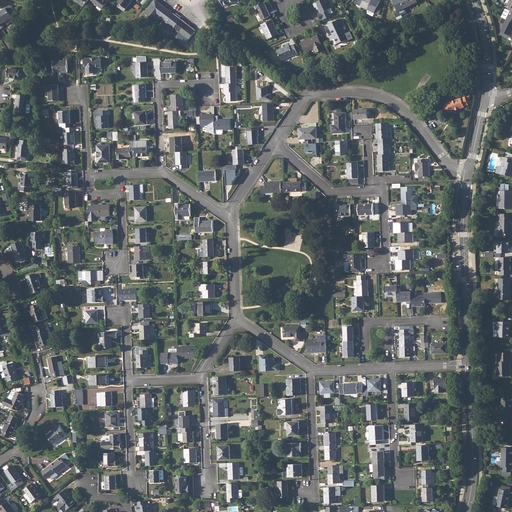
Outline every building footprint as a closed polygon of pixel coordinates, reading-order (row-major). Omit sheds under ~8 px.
[(105,0),(91,0),(102,8),(108,1),(105,0)] [(119,0),(118,1),(120,3),(126,8),(127,8),(132,0),(119,0)] [(154,0),(145,12),(150,17),(160,3),(156,0),(154,0)] [(327,0),(320,0),(313,3),(315,7),(317,6),(320,12),(318,14),(320,20),(332,17),(330,13),(333,12),(331,8),(327,0)] [(363,0),(361,6),(368,9),(372,0),(363,0)] [(372,0),(368,9),(366,12),(373,16),(374,13),(379,15),(381,10),(380,10),(381,8),(378,6),(380,0),(379,0),(372,0)] [(405,8),(400,0),(392,0),(397,10),(394,11),(396,17),(407,12),(405,8)] [(400,0),(405,8),(406,10),(412,7),(411,5),(417,3),(415,0),(400,0)] [(264,1),(255,6),(262,20),(271,16),(264,1)] [(160,3),(150,17),(155,21),(158,17),(166,8),(160,3)] [(6,8),(0,11),(0,23),(0,24),(1,24),(5,22),(7,24),(13,20),(12,18),(12,17),(6,8)] [(166,8),(158,17),(166,23),(173,13),(166,8)] [(511,11),(510,11),(508,10),(505,9),(501,16),(506,19),(501,30),(510,34),(511,30),(511,11)] [(173,13),(166,23),(173,29),(174,27),(180,19),(173,13)] [(328,24),(334,38),(337,43),(347,38),(341,25),(343,24),(341,18),(328,24)] [(180,19),(174,27),(179,32),(182,28),(185,30),(189,25),(180,19)] [(272,19),(261,24),(268,38),(279,34),(272,19)] [(179,32),(176,37),(182,42),(186,42),(195,30),(189,25),(185,30),(182,28),(179,32)] [(324,49),(317,34),(302,41),(306,50),(314,47),(316,52),(324,49)] [(289,44),(277,49),(282,59),(293,54),(294,56),(298,54),(293,44),(289,45),(289,44)] [(86,58),(86,63),(86,68),(86,73),(88,73),(90,75),(93,75),(95,73),(96,73),(96,66),(101,66),(101,58),(86,58)] [(68,60),(54,61),(54,72),(68,71),(68,60)] [(176,61),(161,61),(162,73),(177,72),(176,61)] [(148,62),(136,62),(137,77),(148,76),(148,62)] [(226,66),(227,83),(236,83),(237,83),(236,66),(226,66)] [(9,68),(8,77),(14,77),(14,79),(19,79),(20,77),(24,77),(24,69),(20,69),(9,68)] [(227,83),(224,83),(225,92),(226,92),(227,101),(237,100),(236,83),(227,83)] [(58,84),(48,84),(49,101),(59,100),(58,84)] [(136,97),(134,97),(134,102),(145,101),(145,97),(146,97),(146,84),(135,84),(136,97)] [(267,86),(259,86),(259,99),(271,99),(271,94),(268,94),(267,86)] [(16,98),(15,111),(29,112),(30,111),(30,106),(29,104),(27,104),(27,100),(27,99),(27,95),(17,94),(17,99),(16,98)] [(169,107),(169,111),(183,110),(183,94),(171,95),(172,107),(169,107)] [(465,96),(443,105),(446,114),(468,105),(465,96)] [(274,103),(263,103),(264,121),(274,120),(274,103)] [(367,109),(353,109),(354,119),(368,118),(367,109)] [(59,123),(60,128),(63,127),(70,127),(70,123),(69,110),(58,111),(59,123)] [(99,115),(97,115),(98,128),(108,128),(108,115),(109,115),(109,110),(98,110),(99,115)] [(169,111),(168,111),(169,125),(180,124),(179,116),(184,115),(184,110),(183,110),(169,111)] [(146,111),(136,112),(137,125),(147,124),(146,111)] [(335,124),(332,124),(332,133),(346,132),(345,112),(335,112),(335,124)] [(214,116),(214,114),(201,114),(201,125),(214,125),(214,116)] [(218,116),(214,116),(214,125),(215,130),(231,129),(231,118),(218,119),(218,116)] [(388,123),(377,123),(378,139),(379,139),(379,146),(390,146),(390,138),(389,138),(388,123)] [(70,127),(63,127),(64,132),(63,133),(64,144),(74,144),(74,132),(73,127),(70,127)] [(258,127),(247,127),(248,144),(258,144),(258,135),(259,135),(258,127)] [(317,127),(299,128),(300,139),(317,138),(317,127)] [(171,137),(171,152),(176,152),(183,151),(182,136),(171,137)] [(20,143),(18,160),(27,161),(28,144),(30,144),(30,140),(20,139),(20,143)] [(135,155),(135,147),(134,141),(131,141),(131,147),(117,148),(118,159),(123,159),(123,156),(131,156),(135,155)] [(147,141),(134,141),(135,147),(135,155),(135,156),(148,156),(147,141)] [(347,141),(337,141),(338,155),(348,155),(347,141)] [(110,145),(97,145),(98,162),(110,162),(110,145)] [(390,146),(379,146),(379,154),(389,154),(391,154),(390,146)] [(73,148),(63,149),(64,164),(68,163),(69,164),(75,164),(74,157),(75,157),(75,152),(73,153),(73,148)] [(236,149),(234,149),(235,164),(244,164),(243,149),(236,149)] [(183,151),(176,152),(176,164),(180,164),(180,168),(187,168),(187,151),(183,151)] [(503,157),(502,161),(504,161),(504,165),(503,165),(501,174),(511,176),(511,153),(507,152),(506,158),(503,157)] [(379,154),(378,154),(379,171),(390,170),(389,154),(379,154)] [(426,159),(418,159),(419,176),(430,176),(429,162),(427,162),(426,159)] [(358,163),(348,163),(349,178),(359,178),(358,163)] [(236,165),(223,164),(223,174),(227,174),(227,184),(236,185),(236,165)] [(77,170),(69,170),(69,174),(68,174),(69,187),(78,186),(77,173),(77,170)] [(216,170),(199,171),(199,181),(216,181),(216,170)] [(23,176),(21,191),(31,192),(33,173),(22,172),(21,176),(23,176)] [(291,182),(284,182),(285,192),(306,191),(306,183),(302,183),(302,181),(298,182),(291,182)] [(262,194),(266,194),(266,192),(274,192),(281,192),(281,182),(265,182),(265,186),(261,186),(262,194)] [(143,184),(130,185),(131,200),(140,199),(140,192),(143,192),(143,184)] [(402,187),(402,204),(412,204),(413,204),(417,204),(417,195),(413,195),(413,190),(416,190),(416,186),(402,187)] [(506,187),(501,187),(501,194),(502,194),(502,201),(501,201),(500,208),(511,208),(511,201),(510,201),(509,198),(511,197),(511,190),(509,191),(506,190),(506,187)] [(75,192),(66,193),(66,208),(76,207),(75,192)] [(182,203),(176,203),(177,220),(183,219),(183,216),(191,216),(191,204),(182,204),(182,203)] [(373,203),(359,204),(359,215),(374,214),(373,203)] [(39,204),(32,204),(30,204),(30,207),(30,208),(30,220),(41,220),(41,208),(40,204),(39,204)] [(110,204),(96,205),(96,216),(110,215),(110,204)] [(402,204),(397,205),(398,215),(412,214),(412,204),(402,204)] [(338,207),(334,207),(335,214),(338,214),(338,216),(351,215),(351,205),(338,205),(338,207)] [(146,207),(136,207),(136,221),(147,220),(146,207)] [(511,213),(499,213),(499,222),(501,222),(501,230),(495,230),(495,238),(502,238),(502,235),(511,234),(511,225),(511,226),(511,223),(511,222),(511,218),(511,217),(511,218),(511,213)] [(200,217),(195,217),(196,231),(214,231),(213,220),(200,221),(200,217)] [(394,223),(394,233),(398,233),(409,232),(409,222),(394,223)] [(97,232),(97,242),(106,242),(106,243),(113,243),(113,230),(106,230),(105,228),(101,228),(101,232),(97,232)] [(146,228),(137,228),(137,242),(147,242),(146,228)] [(42,232),(31,232),(31,237),(32,238),(32,240),(33,240),(33,247),(42,247),(42,232)] [(374,232),(363,233),(364,247),(375,247),(374,232)] [(409,232),(398,233),(399,243),(413,242),(413,232),(409,232)] [(214,239),(204,239),(205,256),(214,256),(214,239)] [(510,241),(498,240),(497,253),(510,253),(510,241)] [(21,241),(11,244),(17,261),(28,257),(23,245),(21,241)] [(79,246),(68,247),(68,263),(80,262),(79,246)] [(146,246),(135,246),(135,260),(146,259),(146,252),(150,252),(150,247),(146,247),(146,246)] [(399,250),(399,260),(410,260),(414,259),(414,249),(399,250)] [(360,254),(349,254),(349,262),(345,263),(345,270),(347,272),(350,271),(350,272),(361,271),(360,254)] [(496,275),(511,275),(511,257),(496,256),(496,275)] [(399,260),(394,260),(394,264),(396,264),(396,270),(411,270),(410,260),(399,260)] [(214,261),(204,261),(204,274),(214,273),(214,261)] [(143,264),(133,264),(133,277),(143,276),(143,264)] [(82,280),(82,285),(100,284),(100,280),(97,280),(97,271),(82,271),(83,280),(82,280)] [(35,273),(26,276),(28,280),(27,281),(32,293),(42,290),(38,278),(42,277),(40,273),(35,273)] [(509,278),(500,278),(500,298),(509,299),(509,278)] [(366,280),(357,280),(358,296),(364,296),(369,296),(368,280),(366,280)] [(215,283),(200,284),(200,290),(204,290),(204,298),(215,297),(215,283)] [(398,292),(397,286),(385,287),(385,297),(398,296),(398,292)] [(93,301),(93,302),(103,301),(103,296),(101,296),(101,288),(92,288),(92,289),(88,289),(88,301),(93,301)] [(136,289),(119,289),(119,300),(137,299),(137,296),(140,296),(140,290),(137,290),(136,289)] [(411,292),(398,292),(398,296),(398,302),(412,301),(411,292)] [(416,292),(411,292),(412,301),(412,306),(425,305),(425,303),(425,296),(416,296),(416,292)] [(441,292),(425,293),(425,296),(425,303),(441,302),(441,292)] [(358,296),(353,297),(354,310),(365,310),(364,296),(358,296)] [(211,301),(198,302),(199,316),(212,315),(211,301)] [(32,309),(30,310),(34,322),(45,318),(41,306),(39,307),(38,303),(30,306),(32,309)] [(150,303),(139,304),(139,318),(150,317),(150,303)] [(97,310),(86,310),(86,323),(98,322),(97,310)] [(510,322),(496,321),(496,330),(494,330),(494,336),(510,337),(510,322)] [(47,323),(35,327),(43,349),(50,347),(47,339),(50,338),(52,336),(47,323)] [(190,333),(190,337),(201,337),(201,333),(207,333),(207,323),(195,323),(195,333),(190,333)] [(140,325),(140,339),(152,338),(151,325),(140,325)] [(301,331),(300,325),(284,326),(284,337),(295,336),(296,341),(305,340),(305,335),(305,331),(305,330),(301,331)] [(344,326),(344,341),(354,340),(353,326),(344,326)] [(400,333),(400,343),(411,343),(410,333),(414,333),(414,328),(400,329),(400,333)] [(111,331),(101,332),(102,347),(112,347),(111,338),(117,337),(117,332),(111,332),(111,331)] [(326,341),(326,335),(318,335),(318,339),(308,339),(309,353),(327,352),(326,341)] [(344,341),(343,341),(344,357),(354,357),(354,340),(344,341)] [(411,343),(400,343),(401,356),(412,355),(412,343),(411,343)] [(446,343),(431,343),(431,353),(446,353),(446,343)] [(195,347),(178,347),(178,352),(178,358),(195,357),(195,347)] [(140,354),(137,354),(137,367),(148,367),(147,354),(149,354),(148,350),(140,350),(140,354)] [(178,358),(178,352),(162,353),(162,364),(178,363),(178,358)] [(500,366),(497,367),(497,375),(510,375),(510,361),(511,361),(511,352),(498,352),(498,361),(500,361),(500,366)] [(106,355),(89,356),(89,367),(107,366),(106,355)] [(267,355),(259,355),(260,371),(279,370),(279,364),(274,364),(274,359),(273,358),(267,358),(267,355)] [(57,356),(48,357),(51,372),(52,373),(53,377),(64,374),(63,365),(59,365),(57,356)] [(240,357),(230,357),(231,371),(241,370),(240,357)] [(0,362),(0,367),(1,371),(4,370),(7,378),(8,381),(18,378),(16,375),(17,374),(13,362),(8,364),(7,361),(6,361),(5,361),(3,361),(1,361),(1,362),(0,362)] [(72,374),(64,377),(65,383),(74,382),(72,374)] [(107,374),(90,375),(90,385),(108,384),(107,374)] [(226,376),(214,376),(214,395),(227,394),(226,376)] [(377,379),(368,380),(368,391),(381,391),(380,378),(377,378),(377,379)] [(434,379),(431,379),(431,388),(435,387),(435,388),(436,388),(436,392),(443,392),(443,388),(447,388),(447,378),(434,378),(434,379)] [(287,379),(288,396),(301,395),(300,379),(287,379)] [(334,381),(320,382),(320,393),(335,393),(334,381)] [(414,382),(403,383),(404,396),(414,396),(414,382)] [(345,384),(340,384),(341,394),(345,393),(345,394),(358,394),(358,393),(363,392),(363,383),(358,384),(358,383),(345,383),(345,384)] [(83,389),(75,389),(77,400),(83,400),(83,389)] [(52,394),(51,394),(52,407),(63,406),(62,393),(60,393),(60,390),(52,391),(52,394)] [(183,390),(184,407),(195,406),(195,390),(183,390)] [(5,398),(3,404),(17,410),(22,399),(22,398),(23,395),(16,391),(11,400),(5,398)] [(101,392),(98,392),(98,405),(102,405),(102,406),(113,405),(112,392),(101,392)] [(139,404),(139,408),(152,408),(155,408),(154,398),(152,398),(152,394),(141,394),(141,404),(139,404)] [(224,398),(213,399),(214,417),(225,417),(225,416),(228,416),(228,408),(225,408),(224,398)] [(282,409),(278,409),(278,415),(293,414),(292,399),(281,400),(282,409)] [(511,411),(511,401),(501,401),(502,421),(504,421),(504,425),(511,425),(511,421),(511,420),(511,411)] [(418,403),(405,403),(405,420),(416,420),(416,408),(418,408),(418,403)] [(377,404),(367,404),(368,420),(377,419),(377,404)] [(332,406),(321,406),(322,424),(332,423),(332,406)] [(152,408),(139,408),(139,420),(143,420),(143,425),(150,425),(150,419),(152,419),(152,408)] [(250,416),(250,420),(251,420),(258,419),(257,411),(252,411),(252,416),(250,416)] [(118,413),(106,413),(107,427),(118,426),(118,413)] [(18,418),(10,414),(7,420),(6,420),(2,430),(3,431),(2,434),(8,438),(10,434),(12,435),(16,425),(16,424),(18,418)] [(176,417),(176,424),(180,424),(180,428),(182,428),(189,427),(189,416),(180,416),(180,417),(176,417)] [(299,421),(288,422),(288,436),(298,435),(298,428),(299,428),(299,421)] [(228,424),(217,424),(218,438),(229,438),(228,424)] [(425,424),(411,424),(411,442),(423,441),(423,429),(425,429),(425,424)] [(383,425),(369,426),(370,440),(371,440),(371,444),(383,444),(383,440),(383,425)] [(59,426),(47,435),(54,444),(66,435),(59,426)] [(189,427),(182,428),(182,431),(184,431),(184,442),(194,442),(194,431),(192,431),(192,427),(189,427)] [(140,433),(141,451),(146,451),(151,450),(150,433),(140,433)] [(324,433),(325,446),(336,446),(337,446),(336,433),(324,433)] [(111,441),(103,442),(103,449),(122,449),(121,443),(119,443),(119,434),(110,434),(111,441)] [(299,452),(299,448),(301,448),(301,442),(288,443),(288,457),(299,456),(299,452)] [(229,445),(218,445),(219,453),(220,459),(230,459),(229,445)] [(429,445),(417,445),(418,460),(429,460),(429,445)] [(336,446),(325,446),(326,460),(336,459),(336,446)] [(511,447),(502,447),(502,467),(504,467),(504,471),(511,472),(511,468),(511,467),(511,447)] [(196,448),(184,449),(185,462),(197,462),(196,448)] [(151,450),(146,451),(146,466),(157,465),(156,450),(151,450)] [(373,452),(374,464),(384,464),(384,452),(373,452)] [(114,453),(104,454),(104,461),(100,461),(101,466),(105,466),(116,466),(116,461),(115,461),(114,453)] [(58,475),(57,473),(68,466),(61,457),(51,465),(42,471),(47,478),(50,476),(52,479),(58,475)] [(239,462),(227,463),(227,467),(228,467),(229,479),(240,478),(240,474),(243,474),(243,467),(239,467),(239,462)] [(302,464),(288,464),(289,477),(302,476),(302,464)] [(374,464),(370,464),(370,472),(374,472),(374,479),(381,479),(381,476),(385,476),(384,464),(374,464)] [(15,485),(11,488),(13,491),(24,483),(21,478),(12,465),(5,471),(15,485)] [(339,466),(328,466),(329,483),(340,483),(339,466)] [(160,470),(151,470),(152,483),(160,482),(160,470)] [(422,470),(423,484),(435,483),(435,472),(432,472),(432,470),(422,470)] [(116,475),(106,476),(106,489),(117,489),(116,475)] [(186,476),(176,477),(177,493),(188,492),(188,486),(187,485),(186,476)] [(288,480),(278,481),(279,497),(288,496),(288,480)] [(239,482),(228,483),(228,502),(236,502),(235,497),(242,497),(243,496),(243,490),(242,489),(239,489),(239,482)] [(435,483),(423,484),(423,487),(423,501),(433,501),(433,489),(436,489),(435,483)] [(26,492),(24,494),(30,503),(41,495),(32,484),(24,489),(26,492)] [(384,485),(372,485),(373,502),(384,501),(384,485)] [(500,489),(497,505),(507,508),(510,491),(509,491),(510,487),(502,486),(501,489),(500,489)] [(340,487),(324,487),(325,503),(336,503),(336,495),(341,495),(340,487)] [(65,490),(55,498),(59,503),(57,505),(62,511),(64,511),(75,504),(70,499),(68,497),(70,495),(65,490)] [(144,500),(136,502),(137,505),(137,506),(137,511),(139,511),(138,511),(150,511),(149,503),(147,503),(147,501),(146,501),(144,501),(144,500)] [(8,501),(0,506),(0,509),(2,511),(13,511),(15,511),(17,509),(18,507),(14,503),(13,503),(10,505),(8,501)]
